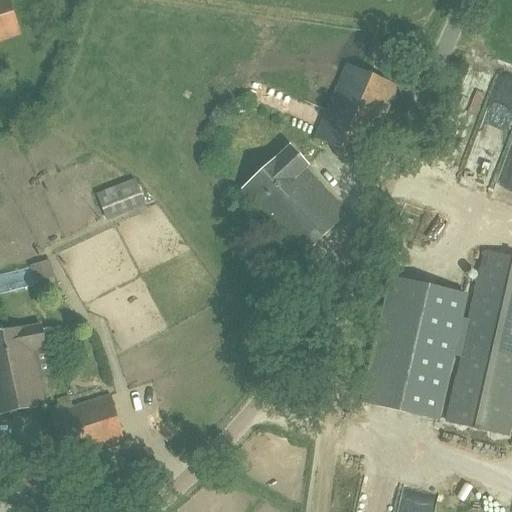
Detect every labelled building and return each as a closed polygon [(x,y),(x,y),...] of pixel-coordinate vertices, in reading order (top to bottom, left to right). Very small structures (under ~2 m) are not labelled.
[(11,0),(0,0),(0,42),(22,35),(11,0)] [(397,86),(347,65),(316,138),(366,159),(397,86)] [(301,258),(348,214),(306,169),(308,167),(290,147),(241,193),(301,258)] [(108,218),(140,204),(131,183),(99,196),(108,218)] [(392,275),(361,403),(439,421),(454,357),(459,358),(445,418),(509,433),(511,421),(511,257),(483,251),(468,319),(464,318),(470,294),(392,275)] [(51,260),(30,266),(34,283),(55,278),(51,260)] [(0,333),(0,414),(46,405),(36,358),(48,356),(41,325),(0,333)] [(50,415),(66,462),(126,442),(111,395),(50,415)]
